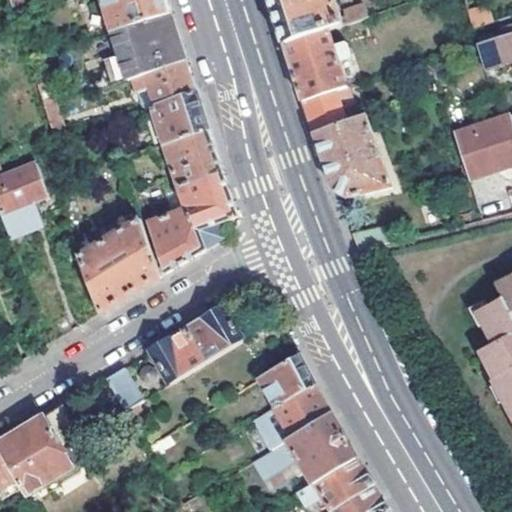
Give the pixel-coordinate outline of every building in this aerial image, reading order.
[(11,0),(17,16),(32,11),(28,0),(11,0)] [(105,0),(114,29),(171,12),(167,0),(105,0)] [(272,0),(276,13),(287,45),(331,30),(343,25),(335,0),(272,0)] [(474,28),(494,20),(486,3),(467,12),(474,28)] [(345,12),(348,24),(368,17),(365,5),(345,12)] [(149,73),(187,61),(179,36),(171,12),(114,29),(130,80),(149,73)] [(511,15),(498,20),(501,30),(511,26),(511,15)] [(478,49),(486,73),(511,64),(511,26),(501,30),(504,40),(478,49)] [(305,102),(349,87),(331,30),(287,45),(295,73),(305,102)] [(191,73),(187,61),(149,73),(158,104),(198,91),(191,73)] [(317,135),(360,120),(349,87),(305,102),(310,116),(317,135)] [(169,145),(211,132),(205,114),(198,91),(158,104),(155,105),(169,145)] [(44,104),(45,106),(54,133),(65,131),(57,103),(56,101),(44,104)] [(360,120),(317,135),(334,180),(338,191),(350,201),(394,188),(369,117),(360,120)] [(469,180),(511,165),(511,126),(509,117),(455,136),(469,180)] [(180,187),(224,172),(216,149),(211,132),(169,145),(167,146),(180,187)] [(0,168),(0,207),(11,237),(44,222),(35,200),(49,194),(37,163),(3,176),(0,168)] [(232,197),(224,172),(180,187),(188,209),(192,221),(197,221),(208,252),(224,242),(219,227),(239,220),(232,197)] [(150,224),(168,276),(203,255),(208,252),(197,221),(192,221),(188,209),(150,224)] [(143,220),(81,259),(102,315),(132,297),(162,279),(143,220)] [(353,234),(360,250),(390,243),(387,227),(353,234)] [(511,279),(498,288),(503,300),(475,316),(470,326),(482,348),(469,355),(486,383),(483,384),(511,434),(511,279)] [(245,342),(226,309),(208,320),(189,330),(209,364),(245,342)] [(209,364),(189,330),(172,341),(153,353),(174,387),(210,366),(209,364)] [(278,408),(315,386),(306,367),(300,354),(260,377),(261,379),(278,408)] [(126,369),(109,379),(127,411),(128,411),(145,401),(126,369)] [(324,401),(315,386),(278,408),(256,421),(274,450),(292,439),(332,416),(324,401)] [(81,436),(64,406),(8,439),(0,443),(0,445),(20,480),(31,497),(76,469),(62,447),(81,436)] [(345,438),(332,416),(292,439),(274,450),(254,461),(265,480),(295,463),(290,455),(295,452),(314,484),(357,459),(345,438)] [(0,491),(20,480),(0,445),(0,491)] [(366,473),(357,459),(314,484),(299,494),(306,506),(325,496),(334,511),(374,487),(366,473)] [(388,511),(382,500),(374,487),(334,511),(388,511)]
